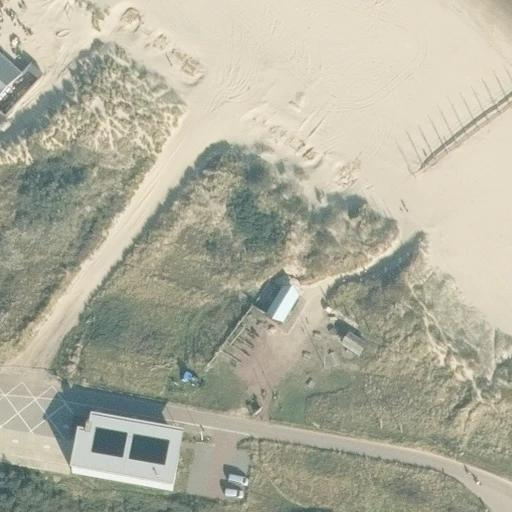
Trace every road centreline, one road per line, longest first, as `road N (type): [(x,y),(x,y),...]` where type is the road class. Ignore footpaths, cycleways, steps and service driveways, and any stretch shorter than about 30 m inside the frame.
road 1 (unclassified): [(511,492),(413,459),(0,387)]
road 2 (track): [(6,388),(238,73)]
